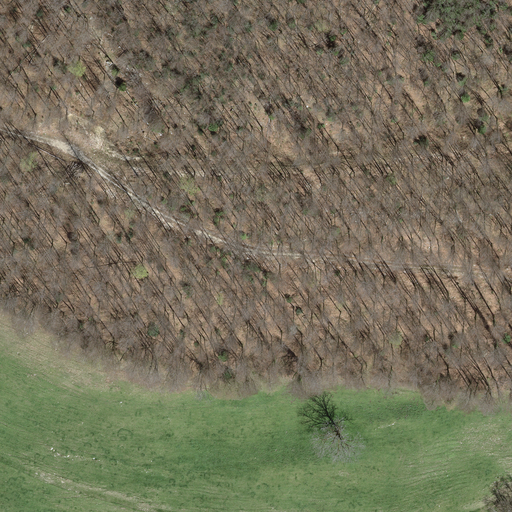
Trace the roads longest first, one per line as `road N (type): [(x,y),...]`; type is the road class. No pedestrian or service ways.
road 1 (track): [(0,128),(66,153),(180,225),(247,255),(511,290)]
road 2 (track): [(511,135),(302,163),(88,165)]
road 3 (track): [(0,457),(166,511)]
